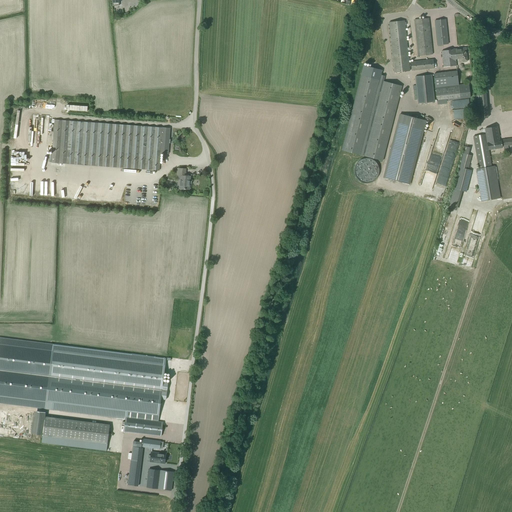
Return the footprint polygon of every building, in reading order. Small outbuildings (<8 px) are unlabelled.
[(418,56),(432,55),(429,18),(414,20),(418,56)] [(434,20),(437,46),(448,44),(446,19),(434,20)] [(391,40),(394,73),(409,71),(404,20),(389,22),(391,40)] [(442,51),(443,67),(456,66),(456,59),(461,59),(461,60),(462,62),(467,61),(466,48),(442,51)] [(411,62),(411,67),(412,71),(434,69),(433,59),(411,62)] [(351,113),(341,150),(382,161),(401,86),(383,82),(385,76),(381,75),(382,70),(363,65),(361,76),(351,113)] [(457,71),(434,74),(435,88),(459,85),(457,71)] [(415,77),(416,88),(418,104),(435,102),(432,75),(415,77)] [(459,85),(435,88),(437,100),(446,99),(447,101),(470,98),(469,84),(459,85)] [(476,119),(488,118),(486,94),(474,94),(476,119)] [(29,100),(30,108),(42,107),(42,103),(44,103),(44,99),(29,100)] [(502,122),(511,119),(511,110),(500,113),(502,122)] [(410,184),(426,121),(399,114),(383,178),(410,184)] [(54,120),(51,163),(159,171),(160,154),(167,154),(168,151),(168,143),(169,143),(169,144),(170,139),(169,140),(168,140),(169,128),(54,120)] [(486,134),(473,136),(478,168),(476,169),(476,173),(481,201),(495,199),(500,198),(495,166),(491,166),(488,150),(502,148),(501,141),(499,141),(497,126),(485,128),(486,134)] [(503,146),(511,145),(511,138),(503,140),(503,146)] [(468,169),(472,155),(463,153),(454,189),(462,191),(466,192),(472,170),(468,169)] [(186,169),(178,168),(177,179),(179,179),(178,189),(189,190),(190,176),(185,176),(186,169)] [(462,191),(454,189),(448,208),(457,210),(462,191)] [(462,200),(455,231),(462,232),(463,230),(461,230),(463,221),(467,201),(462,200)] [(466,225),(469,226),(474,209),(471,208),(466,225)] [(472,219),(465,243),(475,245),(480,225),(477,225),(479,221),(472,219)] [(0,337),(0,402),(32,407),(51,410),(125,419),(125,417),(158,421),(159,416),(161,399),(166,400),(168,382),(163,381),(166,358),(54,344),(53,344),(0,337)] [(42,436),(42,443),(106,451),(107,444),(109,425),(45,417),(42,436)] [(125,419),(124,432),(161,436),(163,422),(158,421),(125,417),(125,419)] [(141,446),(141,447),(160,449),(160,448),(163,448),(164,442),(161,441),(142,439),(142,441),(141,446)] [(131,459),(127,485),(138,486),(141,461),(143,448),(132,446),(131,459)] [(166,454),(151,452),(149,462),(165,464),(166,454)] [(158,489),(160,471),(149,469),(146,487),(158,489)] [(158,489),(171,491),(173,472),(160,471),(158,489)]
